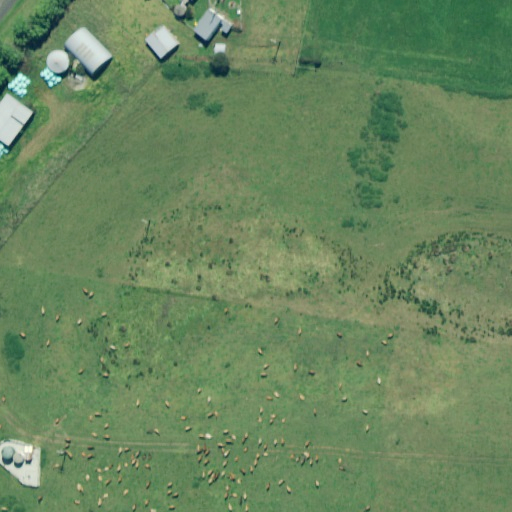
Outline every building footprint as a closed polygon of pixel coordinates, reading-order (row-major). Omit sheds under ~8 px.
[(189,9),(179,4),(175,14),(184,19),(189,9)] [(210,41),(219,28),(229,35),(235,27),(223,18),(213,10),(197,31),(210,41)] [(180,45),(164,26),(147,40),(163,59),(180,45)] [(67,46),(78,58),(73,63),(79,69),(83,65),(93,76),(95,74),(112,58),(84,29),(67,46)] [(55,52),(54,53),(52,55),(51,56),(50,58),(49,60),(49,62),(49,64),(49,66),(50,68),(51,70),(53,71),(54,72),(56,73),(58,74),(60,74),(62,74),(64,74),(66,73),(68,72),(69,71),(71,69),(72,67),(72,65),(72,63),(72,61),(72,59),(71,57),(70,55),(69,54),(67,52),(65,52),(63,51),(61,51),(59,51),(57,51),(55,52)] [(36,114),(11,96),(0,110),(0,137),(12,147),(36,114)]
